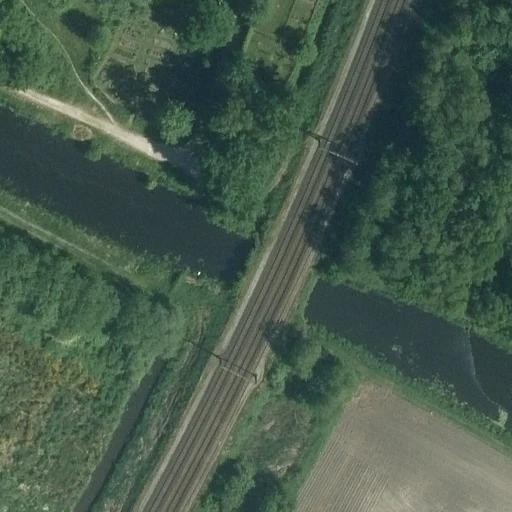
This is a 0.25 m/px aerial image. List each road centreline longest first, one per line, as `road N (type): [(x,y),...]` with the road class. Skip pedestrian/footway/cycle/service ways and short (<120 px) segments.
road 1 (track): [(0,76),(190,168)]
road 2 (track): [(248,0),(190,168)]
road 3 (track): [(387,276),(511,337)]
